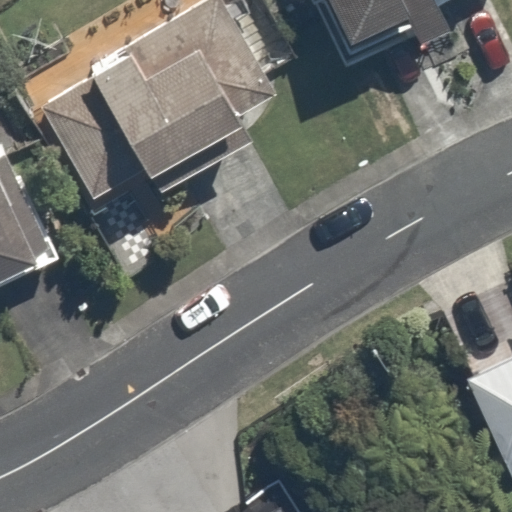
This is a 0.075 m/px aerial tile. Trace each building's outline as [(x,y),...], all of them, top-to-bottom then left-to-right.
[(232,0),(182,0),(82,60),(149,177),(250,119),(241,105),(280,83),(232,0)] [(292,0),(315,43),(395,0),(292,0)] [(8,127),(0,130),(0,271),(59,247),(8,127)] [(511,289),(511,290),(511,321),(490,267),(434,290),(495,438),(511,431),(511,289)] [(295,511),(273,478),(236,503),(228,490),(195,511),(295,511)]
